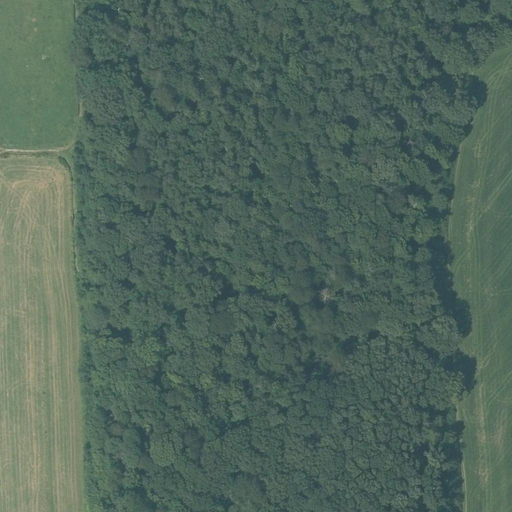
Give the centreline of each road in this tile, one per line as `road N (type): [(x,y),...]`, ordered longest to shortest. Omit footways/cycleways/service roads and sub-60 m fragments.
road 1 (track): [(275,511),(258,498),(163,334),(76,271),(71,151)]
road 2 (track): [(454,389),(439,365),(394,336),(373,330),(349,341),(332,376),(315,498),(299,511)]
